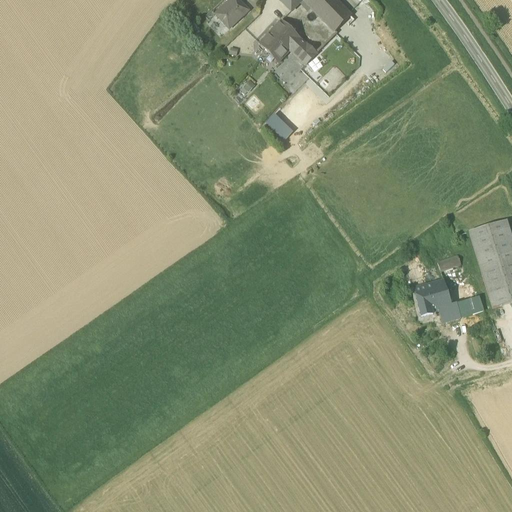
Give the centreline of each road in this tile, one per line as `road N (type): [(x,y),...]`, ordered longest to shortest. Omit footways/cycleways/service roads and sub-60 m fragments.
road 1 (unknown): [(511,318),(499,308),(447,326),(451,363),(475,377)]
road 2 (secondary): [(511,109),(436,0)]
